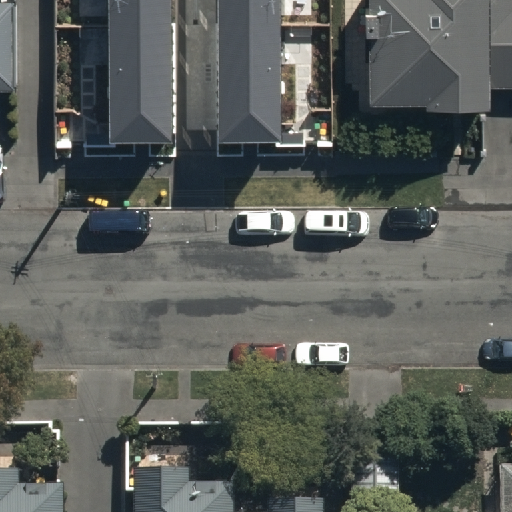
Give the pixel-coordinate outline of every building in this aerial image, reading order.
[(0,0),(0,84),(10,85),(9,0),(0,0)] [(109,0),(111,144),(171,143),(170,0),(109,0)] [(220,0),(221,144),(281,143),(280,0),(220,0)] [(511,0),(361,0),(361,19),(370,19),(368,87),(486,91),(486,80),(511,80),(511,0)] [(397,418),(349,418),(349,500),(397,500),(397,418)] [(186,458),(133,460),(132,511),(322,511),(322,492),(264,493),(264,503),(231,503),(231,477),(186,477),(186,458)] [(511,511),(511,461),(500,462),(498,511),(511,511)] [(17,463),(0,463),(0,511),(60,511),(60,478),(17,479),(17,463)]
